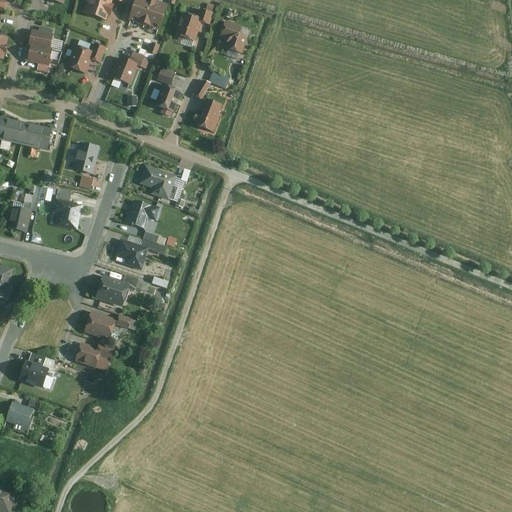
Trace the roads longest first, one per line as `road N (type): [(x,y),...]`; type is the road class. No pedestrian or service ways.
road 1 (track): [(511,286),(234,171)]
road 2 (residential): [(0,89),(90,114),(234,171)]
road 3 (residential): [(0,246),(82,261),(119,164)]
